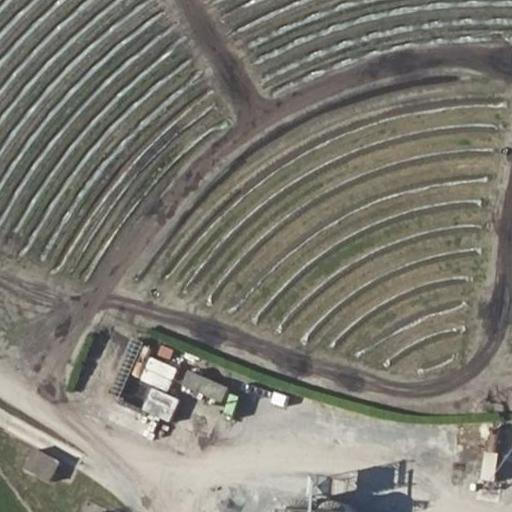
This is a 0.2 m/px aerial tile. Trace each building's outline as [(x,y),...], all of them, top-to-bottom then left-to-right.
[(152,357),(142,381),(169,393),(180,369),(152,357)] [(190,373),(184,391),(224,403),(229,385),(190,373)] [(142,412),(170,425),(181,401),(154,388),(142,412)] [(110,428),(132,432),(137,403),(114,399),(110,428)] [(52,483),(63,462),(36,448),(25,468),(52,483)] [(482,480),(497,482),(500,453),(485,452),(482,480)]
